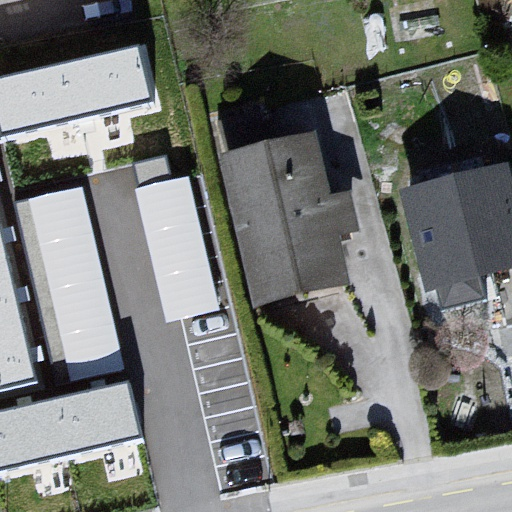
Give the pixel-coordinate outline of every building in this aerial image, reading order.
[(212,0),(217,13),(278,0),(212,0)] [(140,42),(0,73),(0,136),(154,102),(140,42)] [(305,141),(213,163),(253,313),(334,289),(305,141)] [(160,311),(214,305),(198,171),(144,177),(160,311)] [(511,236),(497,173),(391,198),(419,298),(511,278),(511,236)] [(64,373),(127,357),(82,177),(19,193),(64,373)] [(0,390),(36,382),(0,218),(0,390)] [(0,468),(141,436),(128,382),(0,411),(0,468)]
